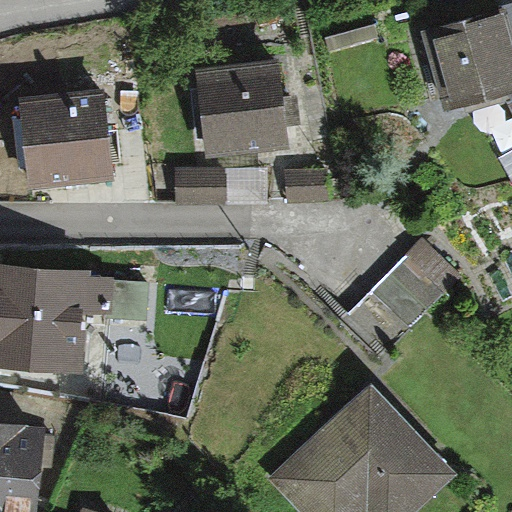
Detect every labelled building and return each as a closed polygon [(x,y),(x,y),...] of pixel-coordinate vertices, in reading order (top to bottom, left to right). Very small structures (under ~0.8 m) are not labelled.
[(422,28),(446,110),(511,89),(511,88),(511,0),(463,0),(469,14),(422,28)] [(207,157),(291,148),(282,65),(198,74),(207,157)] [(511,181),(511,88),(511,89),(511,90),(511,104),(507,106),(511,114),(511,154),(499,161),(511,181)] [(29,191),(115,181),(105,93),(20,102),(29,191)] [(177,206),(227,205),(227,167),(177,168),(177,206)] [(268,167),(227,167),(227,205),(269,204),(268,167)] [(287,204),(330,203),(329,169),(286,171),(287,204)] [(423,237),(349,315),(391,354),(465,276),(423,237)] [(0,366),(84,373),(86,325),(89,278),(89,270),(0,264),(0,366)] [(108,320),(148,322),(149,282),(114,281),(115,278),(89,278),(86,325),(108,326),(108,320)] [(413,511),(456,472),(373,383),(273,477),(306,511),(413,511)] [(0,423),(0,511),(35,511),(41,465),(50,466),(53,437),(44,436),(45,429),(0,423)] [(114,511),(116,508),(83,498),(78,511),(114,511)]
